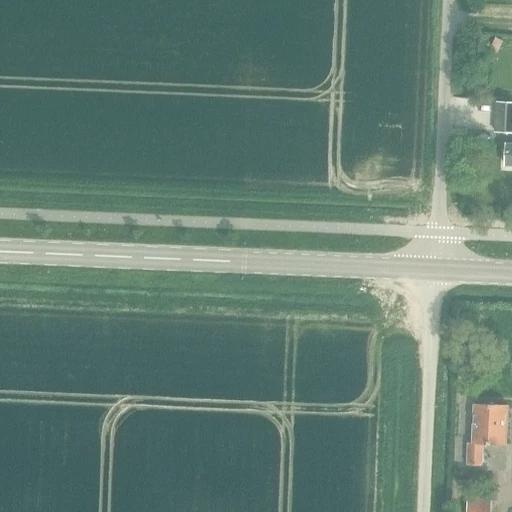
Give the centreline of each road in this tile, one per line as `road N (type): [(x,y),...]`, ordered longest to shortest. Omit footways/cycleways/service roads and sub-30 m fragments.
road 1 (tertiary): [(431,269),(0,250)]
road 2 (unclassified): [(431,269),(447,0)]
road 3 (unclassified): [(423,511),(431,269)]
